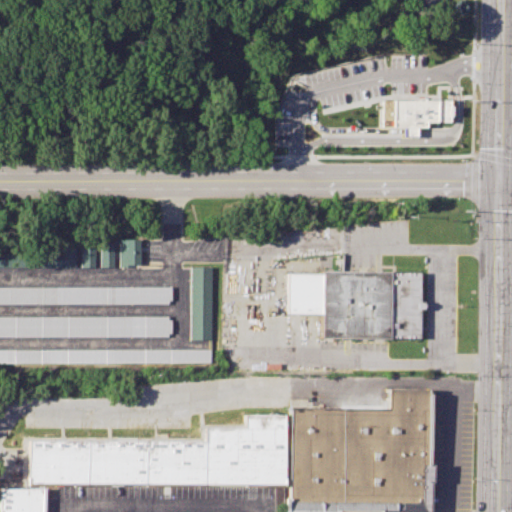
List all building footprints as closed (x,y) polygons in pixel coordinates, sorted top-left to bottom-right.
[(386,119),(397,118),(398,133),(410,133),(410,118),(444,117),(443,91),(434,92),(385,93),(386,119)] [(388,99),(380,100),(381,126),(389,125),(388,99)] [(139,239),(117,238),(117,264),(138,265),(139,239)] [(111,243),(98,243),(98,267),(112,266),(111,243)] [(92,266),(92,247),(78,247),(78,267),(92,266)] [(216,267),(191,265),(191,339),(215,339),(216,267)] [(284,270),(284,312),(320,312),(318,336),(416,337),(417,271),(284,270)] [(170,287),(0,287),(0,301),(170,300),(170,287)] [(168,316),(0,316),(0,335),(171,336),(168,316)] [(210,348),(0,348),(0,363),(211,362),(210,348)] [(288,407),(288,413),(288,487),(288,511),(421,511),(423,390),(384,391),(384,407),(288,407)] [(288,413),(244,413),(243,427),(204,428),(203,441),(26,440),(25,485),(0,486),(0,511),(40,511),(40,485),(288,487),(288,413)]
